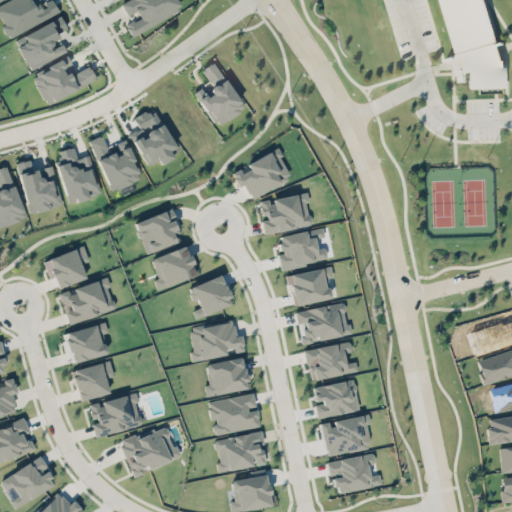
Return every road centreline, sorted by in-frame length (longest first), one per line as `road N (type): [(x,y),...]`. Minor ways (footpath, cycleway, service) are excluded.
road 1 (residential): [(441,505),(401,511),(133,510),(89,474),(60,434),(19,304)]
road 2 (tertiary): [(269,0),(318,67),(368,167),(442,511)]
road 3 (residential): [(304,511),(262,305),(220,225)]
road 4 (residential): [(0,136),(103,103),(250,0)]
